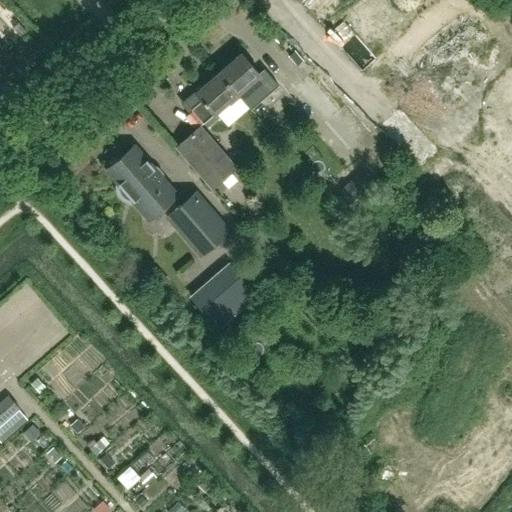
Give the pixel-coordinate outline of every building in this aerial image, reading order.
[(444,0),(297,0),(362,73),(364,71),(367,74),(404,80),(406,79),(384,54),(444,0)] [(242,54),(219,74),(238,95),(250,110),(279,85),(264,69),(258,74),(242,54)] [(206,123),(238,95),(219,74),(197,94),(204,103),(195,110),(206,123)] [(311,78),(290,97),(324,133),(345,114),(311,78)] [(434,248),(454,261),(453,261),(480,278),(511,226),(511,112),(472,176),(464,171),(426,230),(440,239),(434,248)] [(237,168),(200,126),(176,147),(213,189),(237,168)] [(176,196),(134,146),(108,169),(119,182),(119,183),(118,185),(118,186),(118,188),(119,189),(119,191),(120,193),(121,195),(122,196),(124,198),(125,199),(126,199),(128,200),(129,201),(131,201),(133,201),(135,201),(150,218),(176,196)] [(348,206),(375,182),(364,170),(337,194),(348,206)] [(228,231),(195,193),(169,215),(202,254),(228,231)] [(385,231),(359,201),(344,214),(370,244),(385,231)] [(219,328),(257,295),(229,263),(191,296),(219,328)] [(279,264),(262,272),(272,294),(290,286),(279,264)] [(414,511),(478,511),(508,465),(511,467),(511,345),(452,440),(443,435),(406,495),(420,504),(414,511)] [(36,377),(30,383),(40,392),(46,386),(36,377)] [(0,424),(18,408),(8,396),(0,403),(0,424)] [(77,417),(69,423),(77,432),(84,426),(77,417)] [(32,424),(23,432),(30,439),(39,431),(32,424)] [(104,435),(90,448),(96,455),(110,441),(104,435)] [(53,446),(47,451),(56,461),(61,455),(53,446)] [(104,452),(99,458),(109,468),(115,463),(104,452)] [(130,466),(117,477),(127,489),(140,477),(130,466)] [(144,473),(138,488),(149,494),(156,479),(144,473)] [(81,511),(76,505),(69,511),(57,495),(32,511),(81,511)] [(102,500),(96,505),(101,511),(110,511),(111,511),(102,500)]
